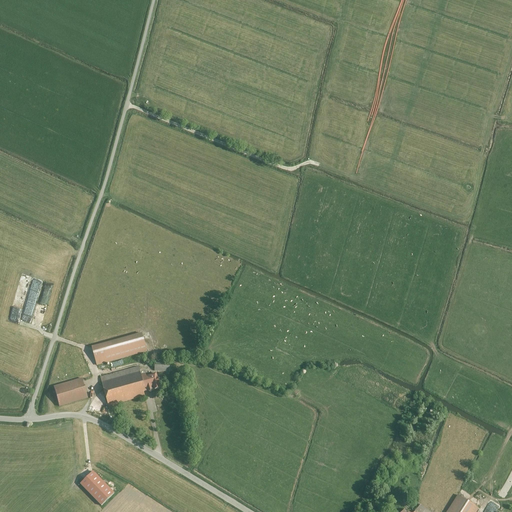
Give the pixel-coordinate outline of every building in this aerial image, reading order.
[(18,318),(31,321),(42,281),(34,279),(29,296),(26,295),(25,297),(27,298),(25,308),(21,307),(20,313),(19,313),(18,318)] [(92,349),(97,366),(147,351),(142,335),(92,349)] [(155,362),(154,371),(167,372),(166,375),(169,375),(170,363),(155,362)] [(109,408),(162,393),(157,375),(143,379),(139,365),(100,376),(109,408)] [(55,387),(60,406),(89,399),(84,379),(55,387)] [(101,507),(114,494),(93,473),(80,486),(101,507)] [(500,495),(506,498),(511,485),(511,473),(510,473),(500,495)] [(402,511),(475,511),(478,509),(457,495),(445,511),(428,511),(420,505),(414,511),(406,511),(404,510),(402,511)]
